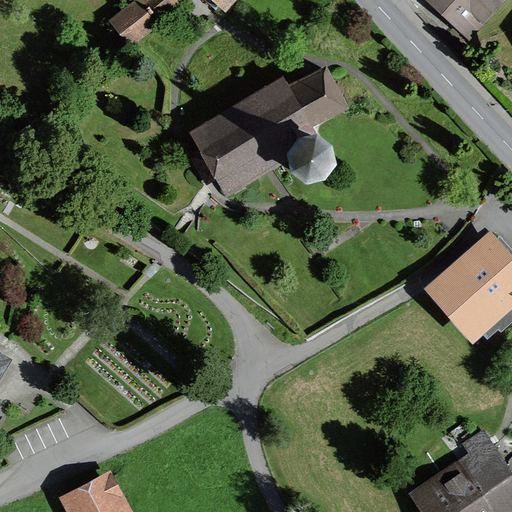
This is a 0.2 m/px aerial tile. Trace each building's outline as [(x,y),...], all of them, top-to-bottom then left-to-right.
[(124,0),(132,9),(114,23),(129,42),(151,24),(153,26),(176,7),(170,0),(124,0)] [(439,0),(468,26),(491,0),(439,0)] [(191,130),(196,143),(202,141),(223,176),(215,180),(220,188),(228,184),(235,196),(247,189),(240,177),(287,150),(304,179),(332,163),(310,125),(345,107),(325,69),(290,88),(286,81),(208,127),(204,121),(191,130)] [(511,315),(511,296),(511,295),(511,294),(511,270),(489,244),(440,287),(486,338),(511,315)] [(511,481),(489,448),(423,494),(435,511),(491,511),(511,498),(511,481)] [(69,499),(75,511),(123,511),(107,479),(69,499)]
